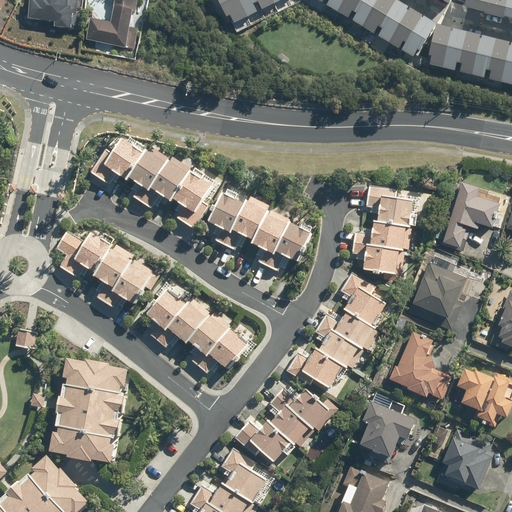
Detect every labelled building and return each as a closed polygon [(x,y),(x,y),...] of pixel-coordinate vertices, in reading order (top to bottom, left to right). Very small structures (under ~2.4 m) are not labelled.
[(69,2),(79,3),(78,0),(30,0),(29,22),(53,24),(52,32),(71,33),(71,25),(73,10),(68,10),(69,2)] [(127,50),(136,0),(111,0),(111,2),(115,3),(111,24),(90,20),(86,42),(127,50)] [(245,21),(234,0),(216,0),(231,28),(245,21)] [(258,14),(250,0),(234,0),(245,21),(258,14)] [(272,7),(268,0),(250,0),(258,14),(272,7)] [(337,13),(344,0),(327,0),(324,5),(337,13)] [(351,21),(361,0),(344,0),(337,13),(351,21)] [(363,28),(378,0),(361,0),(351,21),(363,28)] [(376,36),(394,2),(391,0),(378,0),(363,28),(376,36)] [(508,0),(486,0),(486,4),(506,10),(508,0)] [(389,44),(408,10),(394,2),(376,36),(389,44)] [(402,51),(421,18),(408,10),(389,44),(402,51)] [(419,54),(434,25),(421,18),(402,51),(413,58),(416,52),(419,54)] [(442,70),(451,31),(435,27),(428,58),(430,59),(428,66),(442,70)] [(457,73),(465,35),(451,31),(442,70),(457,73)] [(472,77),(481,38),(465,35),(457,73),(472,77)] [(487,80),(495,41),(481,38),(472,77),(487,80)] [(501,83),(510,45),(495,41),(487,80),(501,83)] [(511,86),(511,45),(510,45),(501,83),(511,86)] [(137,145),(125,138),(115,153),(108,148),(91,172),(110,185),(119,172),(131,180),(132,178),(142,184),(134,196),(152,209),(162,194),(174,202),(177,199),(186,205),(178,218),(196,230),(212,206),(206,203),(216,187),(204,178),(206,174),(197,168),(195,171),(193,170),(191,173),(190,172),(192,169),(175,158),(173,161),(172,160),(170,163),(168,162),(171,158),(153,147),(151,151),(149,149),(148,152),(146,151),(148,148),(139,141),(137,145)] [(466,183),(463,182),(456,203),(450,201),(444,219),(450,221),(443,244),(465,252),(473,227),(481,230),(483,224),(497,229),(505,205),(502,204),(504,199),(491,194),(492,192),(483,189),(484,188),(466,182),(466,183)] [(396,191),(367,187),(365,207),(378,209),(376,221),(371,220),(369,233),(355,231),(352,257),(363,259),(361,273),(393,277),(396,254),(401,254),(404,231),(406,231),(411,202),(395,200),(396,191)] [(242,207),(220,196),(207,224),(219,230),(213,242),(234,252),(239,240),(263,252),(257,264),(276,273),(282,261),(293,266),(308,234),(286,224),(288,220),(268,211),(269,207),(247,196),(242,207)] [(80,242),(66,233),(56,250),(65,255),(58,268),(78,279),(82,271),(92,276),(90,279),(103,286),(96,298),(117,309),(120,303),(133,310),(150,279),(128,267),(131,262),(110,250),(112,246),(86,232),(80,242)] [(451,334),(458,317),(453,314),(467,280),(429,264),(407,315),(451,334)] [(297,355),(286,372),(310,388),(312,383),(327,393),(341,370),(344,372),(358,351),(360,353),(374,331),(370,329),(383,308),(367,298),(373,288),(350,274),(340,291),(349,297),(340,311),(343,314),(339,321),(327,313),(314,333),(323,339),(308,362),(297,355)] [(511,290),(510,290),(489,343),(511,352),(511,290)] [(187,307),(186,308),(166,291),(142,320),(152,329),(148,334),(165,348),(172,339),(183,349),(186,345),(195,353),(189,360),(206,374),(216,363),(228,373),(249,348),(227,330),(230,327),(212,312),(204,321),(187,307)] [(41,333),(17,330),(15,348),(39,351),(41,333)] [(440,404),(450,382),(452,378),(434,370),(428,352),(433,341),(412,332),(396,368),(391,366),(382,385),(424,404),(427,398),(440,404)] [(50,455),(70,458),(69,463),(93,467),(94,465),(113,468),(131,371),(68,360),(50,455)] [(471,421),(489,429),(494,417),(506,422),(511,407),(511,380),(496,374),(493,380),(463,368),(455,389),(464,393),(459,406),(475,412),(471,421)] [(248,423),(234,438),(254,458),(257,454),(269,465),(287,446),(290,449),(308,430),(311,433),(328,415),(304,392),(296,400),(284,389),(269,405),(279,414),(267,426),(265,423),(257,431),(248,423)] [(46,395),(32,393),(30,408),(43,410),(46,395)] [(391,401),(388,410),(369,403),(361,424),(366,426),(356,450),(388,463),(398,439),(406,442),(414,421),(400,415),(404,406),(391,401)] [(442,447),(449,431),(440,427),(433,443),(442,447)] [(491,451),(493,444),(456,429),(435,483),(455,491),(457,487),(478,495),(495,452),(491,451)] [(197,511),(244,511),(249,505),(250,506),(264,484),(249,474),(255,464),(232,449),(221,467),(229,472),(213,497),(200,488),(190,504),(199,510),(197,511)] [(80,511),(87,506),(45,458),(0,497),(0,511),(80,511)] [(365,476),(366,472),(350,465),(341,486),(346,488),(336,511),(381,511),(386,503),(381,501),(388,485),(365,476)]
